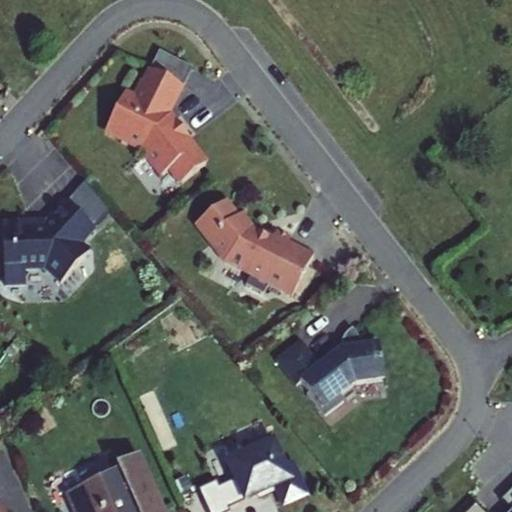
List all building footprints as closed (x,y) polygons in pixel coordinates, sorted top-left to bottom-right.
[(195,73),(162,56),(152,74),(185,91),(195,73)] [(185,91),(152,74),(139,101),(128,95),(108,134),(125,143),(124,146),(148,158),(164,180),(173,173),(184,187),(208,169),(189,145),(191,143),(176,125),(175,126),(171,120),(185,91)] [(240,222),(228,206),(198,229),(227,267),(253,280),(247,290),(266,300),(271,289),(294,302),(316,260),(291,247),(292,243),(278,236),(274,246),(258,238),(244,219),(240,222)] [(34,227),(5,228),(7,289),(28,289),(27,274),(47,273),(63,287),(91,257),(80,246),(94,231),(68,207),(46,231),(34,231),(34,227)] [(365,353),(352,335),(344,346),(342,355),(321,371),(303,348),(279,366),(298,390),(302,387),(311,398),(308,400),(321,416),(324,413),(328,418),(345,405),(341,400),(356,388),(385,384),(380,350),(365,353)] [(218,486),(199,494),(207,511),(232,511),(278,492),(285,508),(307,499),(292,466),(284,470),(271,440),(246,451),(249,459),(229,468),(237,484),(221,491),(218,486)] [(100,483),(70,497),(77,511),(163,511),(140,461),(117,471),(120,478),(101,486),(100,483)] [(511,511),(481,511),(474,505),(467,511),(511,511),(511,490),(501,501),(511,511)]
